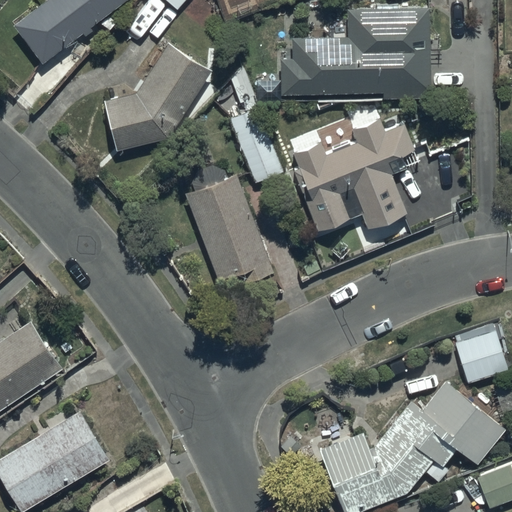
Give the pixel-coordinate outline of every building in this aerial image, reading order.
[(91,24),(122,0),(43,0),(14,22),(42,60),(82,30),(85,34),(93,27),(91,24)] [(168,0),(177,8),(184,0),(168,0)] [(279,55),(279,93),(383,91),(383,96),(428,96),(427,6),(346,7),(346,34),(309,34),(309,26),(296,26),(296,35),(290,35),(291,55),(279,55)] [(168,39),(135,90),(104,98),(116,148),(168,135),(212,67),(168,39)] [(258,105),(230,116),(254,180),(283,170),(258,105)] [(320,139),(291,149),(303,185),(300,186),(315,228),(360,212),(364,224),(403,211),(389,171),(404,166),(399,152),(411,147),(402,122),(383,128),(379,116),(351,126),(357,141),(324,152),(320,139)] [(195,188),(185,193),(217,280),(236,273),(240,282),(275,270),(239,170),(226,175),(224,168),(213,163),(196,170),(191,180),(195,188)] [(0,408),(62,365),(30,318),(0,338),(0,408)] [(451,335),(466,382),(508,369),(493,322),(451,335)] [(317,448),(341,511),(354,511),(405,492),(424,469),(438,480),(448,467),(443,463),(456,447),(475,462),(503,427),(443,378),(420,407),(407,397),(369,446),(362,430),(317,448)] [(80,407),(0,454),(0,477),(20,510),(109,457),(80,407)] [(471,497),(477,511),(511,497),(511,467),(510,462),(479,475),(486,492),(471,497)]
